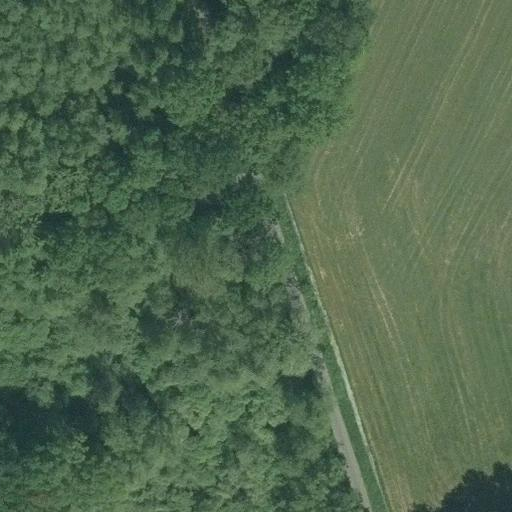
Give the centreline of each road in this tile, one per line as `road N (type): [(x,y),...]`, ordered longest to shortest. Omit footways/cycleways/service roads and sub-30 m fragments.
road 1 (unclassified): [(366,511),(196,0)]
road 2 (track): [(248,157),(0,187)]
